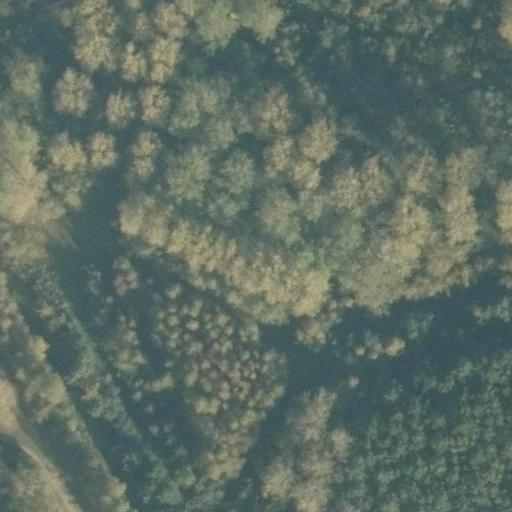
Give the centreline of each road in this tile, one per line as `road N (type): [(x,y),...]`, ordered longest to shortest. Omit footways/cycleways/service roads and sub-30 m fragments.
road 1 (track): [(182,0),(105,189),(101,234),(265,321)]
road 2 (track): [(265,321),(344,288),(511,254)]
